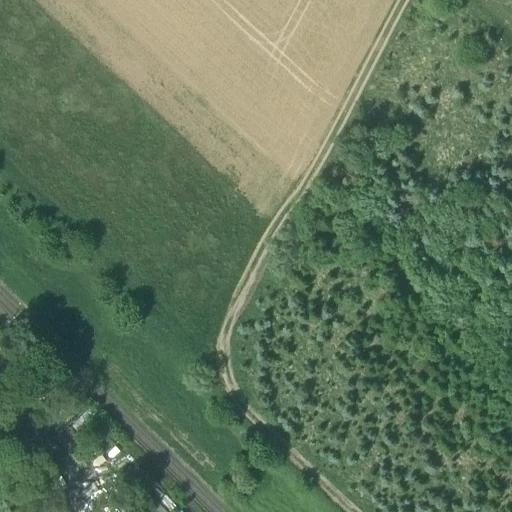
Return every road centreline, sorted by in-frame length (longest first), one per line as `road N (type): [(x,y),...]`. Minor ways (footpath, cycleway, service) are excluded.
road 1 (track): [(353,511),(232,395),(222,373),(230,326),(283,230)]
road 2 (track): [(406,0),(283,230)]
